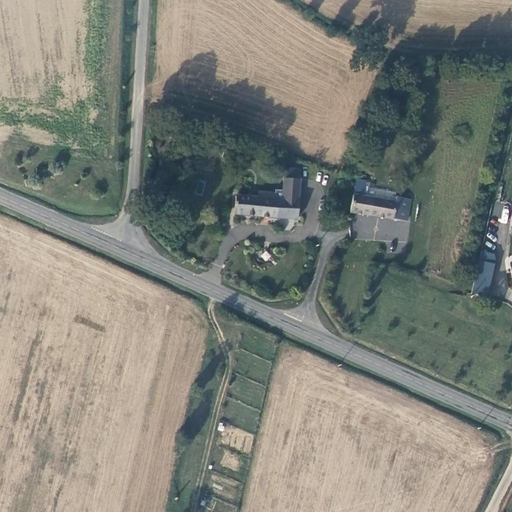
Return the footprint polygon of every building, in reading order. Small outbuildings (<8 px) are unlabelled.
[(235,214),(297,218),(300,179),(297,179),(297,169),(284,168),(283,198),(277,199),(277,194),(259,193),(259,196),(236,195),(235,214)] [(396,197),(395,202),(352,194),(349,211),(392,219),(392,218),(406,221),(410,200),(396,197)] [(500,221),(506,223),(509,210),(503,208),(500,221)] [(492,222),(487,243),(497,245),(501,223),(492,222)] [(487,297),(497,254),(481,250),(471,293),(487,297)]
